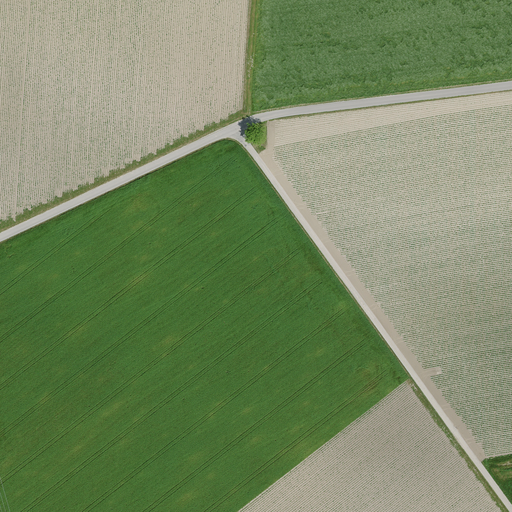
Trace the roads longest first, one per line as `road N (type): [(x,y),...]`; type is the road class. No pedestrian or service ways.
road 1 (unclassified): [(0,237),(254,119),(511,84)]
road 2 (track): [(511,510),(234,127)]
